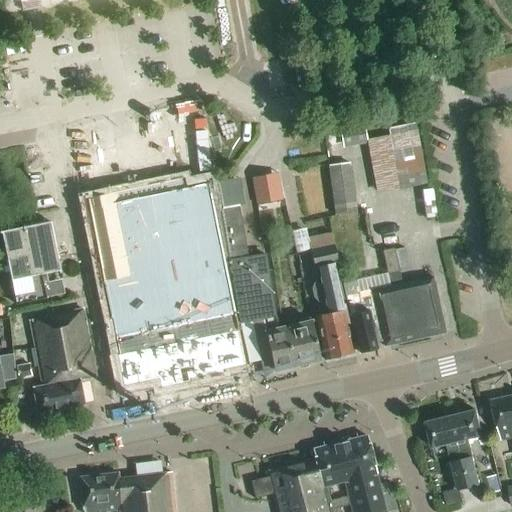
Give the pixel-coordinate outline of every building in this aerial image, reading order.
[(5,45),(7,58),(22,55),(19,43),(5,45)] [(363,126),(339,130),(342,149),(365,145),(364,141),(366,141),(363,126)] [(391,136),(401,190),(425,185),(415,127),(391,131),(391,136)] [(355,213),(348,165),(326,168),(333,216),(355,213)] [(295,170),(284,172),(292,218),(303,216),(295,170)] [(270,204),(265,175),(251,178),(256,206),(270,204)] [(246,364),(210,179),(88,203),(118,352),(116,352),(122,384),(158,377),(160,386),(192,380),(191,377),(224,371),(223,368),(246,364)] [(296,367),(287,326),(278,327),(265,255),(248,258),(239,207),(243,206),(237,180),(217,184),(241,324),(254,322),(262,364),(273,361),(275,371),(296,367)] [(61,274),(51,222),(0,232),(0,234),(2,233),(16,305),(47,299),(42,275),(59,271),(60,274),(61,274)] [(306,239),(309,251),(311,251),(314,268),(312,269),(315,285),(313,285),(311,290),(313,299),(317,303),(325,302),(326,305),(325,306),(327,314),(315,317),(325,361),(353,354),(338,282),(342,281),(338,263),(337,263),(331,233),(306,239)] [(381,251),(386,275),(388,288),(372,292),(373,296),(366,298),(376,339),(382,337),(384,348),(444,334),(432,278),(400,285),(397,273),(392,252),(392,249),(381,251)] [(392,252),(397,273),(408,270),(404,249),(392,252)] [(378,349),(376,339),(366,298),(360,299),(356,282),(342,285),(357,353),(378,349)] [(83,310),(46,317),(46,319),(32,322),(45,387),(35,389),(40,414),(85,405),(80,381),(97,378),(83,310)] [(287,326),(296,367),(320,362),(312,320),(287,326)] [(30,378),(28,365),(13,367),(16,380),(30,378)] [(511,396),(492,401),(501,442),(511,439),(511,396)] [(484,437),(477,412),(451,419),(462,462),(473,459),(468,441),(484,437)] [(462,462),(451,419),(429,425),(436,450),(447,447),(452,464),(462,462)] [(384,511),(376,476),(377,476),(368,437),(359,439),(313,451),(316,460),(267,473),(269,481),(261,483),(260,479),(241,484),(244,494),(255,497),(272,492),(277,509),(273,510),(273,511),(334,511),(328,487),(346,483),(353,511),(384,511)] [(480,487),(473,459),(462,462),(452,464),(459,493),(480,487)] [(174,511),(171,476),(120,481),(119,474),(80,478),(83,511),(99,511),(119,510),(118,511),(174,511)] [(461,503),(458,489),(442,493),(446,507),(461,503)]
